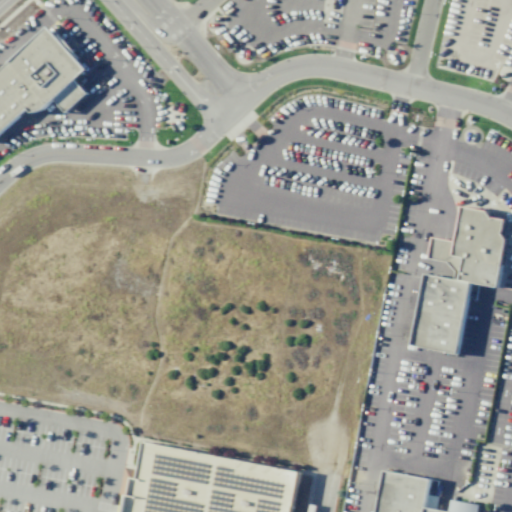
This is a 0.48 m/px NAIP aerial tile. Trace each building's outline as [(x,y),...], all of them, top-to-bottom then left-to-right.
[(0,69),(0,132),(27,108),(33,116),(52,99),(64,112),(86,93),(74,80),(87,69),(50,26),(0,69)] [(469,281),(497,287),(506,239),(501,232),(502,230),(505,219),(494,217),(492,218),(486,210),(462,206),(455,241),(452,255),(464,257),(459,280),(469,281)] [(454,279),(455,271),(447,262),(428,258),(432,236),(455,241),(452,255),(464,257),(459,280),(454,279)] [(410,344),(424,273),(454,279),(459,280),(469,281),(455,353),(410,344)] [(141,436),(126,511),(294,511),(303,466),(141,436)] [(374,511),(477,511),(479,504),(451,500),(449,511),(436,509),(437,496),(427,495),(429,478),(380,471),(374,511)]
